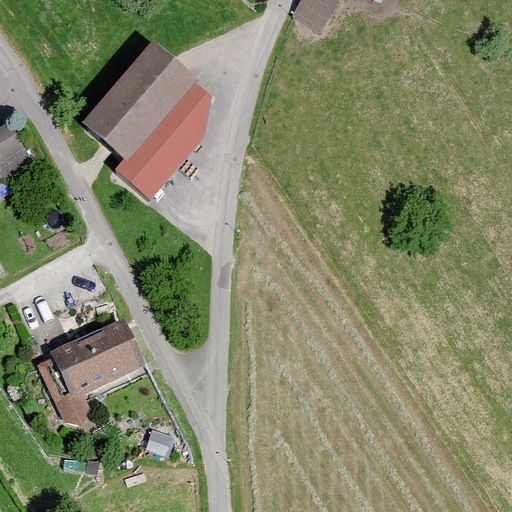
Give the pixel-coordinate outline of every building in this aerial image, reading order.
[(337,0),(300,0),(291,15),(320,31),(337,0)] [(196,76),(151,38),(81,120),(126,158),(194,79),(196,76)] [(194,79),(126,158),(116,170),(149,198),(202,136),(210,93),(194,79)] [(0,184),(34,163),(8,121),(0,125),(0,184)] [(145,364),(122,317),(49,352),(51,357),(36,364),(63,421),(81,425),(88,407),(82,394),(145,364)]
